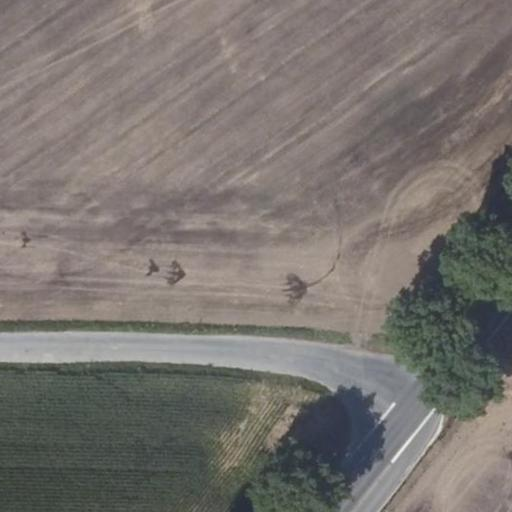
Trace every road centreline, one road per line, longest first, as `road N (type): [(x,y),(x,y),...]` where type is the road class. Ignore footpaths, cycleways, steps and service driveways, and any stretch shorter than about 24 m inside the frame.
road 1 (unclassified): [(0,345),(298,355),(360,370),(419,400)]
road 2 (secondary): [(419,400),(511,285)]
road 3 (secondary): [(329,511),(419,400)]
